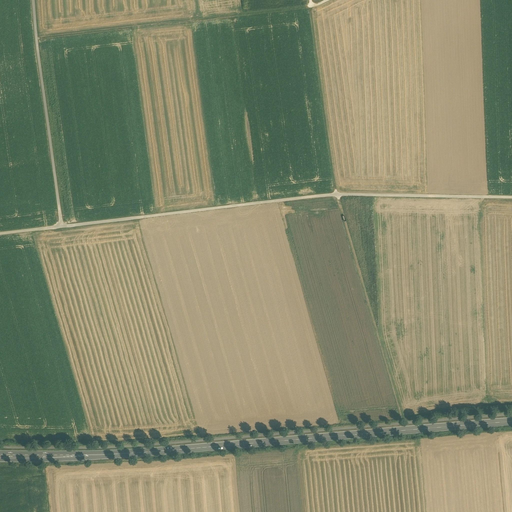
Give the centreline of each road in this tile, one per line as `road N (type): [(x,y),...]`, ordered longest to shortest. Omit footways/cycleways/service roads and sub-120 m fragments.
road 1 (track): [(511,197),(336,194),(0,233)]
road 2 (secondary): [(511,422),(0,456)]
road 3 (track): [(35,38),(310,5),(336,194)]
road 4 (track): [(400,417),(336,194)]
road 5 (track): [(61,226),(32,0)]
